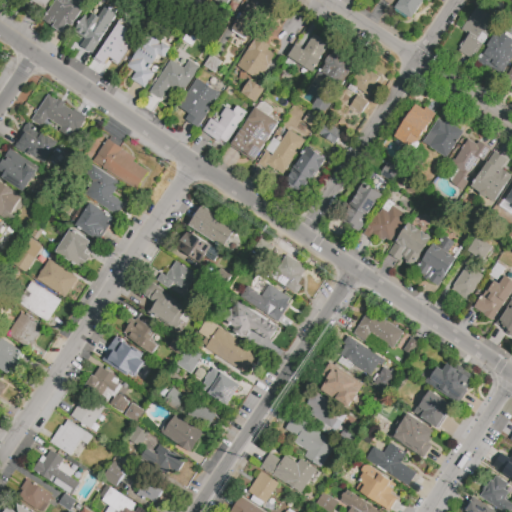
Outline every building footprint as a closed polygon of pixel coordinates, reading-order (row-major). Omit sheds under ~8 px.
[(31,0),(49,0),(44,8),(31,0)] [(64,32),(45,19),(57,0),(87,0),(89,1),(72,26),(69,24),(64,32)] [(229,0),(234,0),(239,2),(240,0),(212,0),(211,3),(225,9),(229,0)] [(233,31),(253,0),(271,0),(273,1),(247,40),(246,40),(240,48),(228,41),(234,32),(233,31)] [(401,0),(432,0),(431,2),(428,0),(423,0),(412,19),(396,8),(401,0)] [(94,53),(81,45),(85,39),(74,32),(90,9),(100,16),(106,6),(119,15),(94,53)] [(463,29),(477,7),(499,21),(474,60),(458,50),(469,33),(463,29)] [(119,19),(127,24),(123,32),(128,35),(125,40),(135,46),(129,57),(118,50),(115,56),(105,50),(110,41),(107,39),(119,19)] [(511,59),(500,77),(477,62),(484,51),(485,52),(489,47),(488,46),(495,34),(501,38),(504,33),(511,38),(511,59)] [(322,61),(314,72),(290,55),(298,44),(305,50),(316,34),(330,44),(320,59),(322,61)] [(156,35),(163,39),(160,44),(161,45),(163,42),(171,47),(165,58),(159,54),(150,69),(155,73),(146,88),(132,79),(136,72),(128,67),(144,40),(151,44),(156,35)] [(257,37),(271,47),(269,49),(277,55),(259,82),(237,67),(257,37)] [(323,70),(327,64),(327,63),(327,62),(326,62),(330,56),(331,56),(332,55),(333,55),(337,49),(349,57),(346,61),(354,67),(349,74),(346,72),(340,82),(323,70)] [(190,60),(201,67),(182,96),(170,88),(163,100),(150,92),(172,60),(185,68),(190,60)] [(348,89),(364,66),(380,76),(367,95),(358,88),(355,94),(348,89)] [(198,78),(222,94),(199,128),(186,120),(190,113),(179,106),(198,78)] [(251,80),(265,89),(256,103),(242,94),(251,80)] [(32,121),(48,95),(57,101),(58,99),(65,104),(64,105),(73,111),(74,109),(85,117),(84,119),(85,120),(78,132),(75,130),(72,135),(69,133),(67,136),(59,131),(61,128),(48,119),(42,127),(32,121)] [(362,114),(350,107),(358,95),(369,102),(362,114)] [(331,104),(321,96),(313,106),(323,114),(331,104)] [(416,104),(425,110),(427,106),(437,112),(419,142),(408,145),(395,137),(416,104)] [(211,119),(219,124),(222,118),(221,117),(227,107),(234,112),(238,106),(247,112),(245,115),(246,116),(228,144),(221,140),(220,142),(203,131),(211,119)] [(280,122),(254,162),(231,146),(257,107),(280,122)] [(463,132),(446,158),(423,143),(439,119),(446,124),(447,121),(463,132)] [(318,133),(327,120),(343,131),(335,144),(318,133)] [(28,122),(43,132),(41,134),(46,137),(48,135),(59,142),(44,164),(29,154),(28,156),(15,147),(19,141),(11,136),(17,127),(26,133),(27,131),(24,129),(28,122)] [(260,162),(267,152),(272,156),(289,129),(307,141),(284,175),(277,170),(276,171),(267,164),(265,166),(260,162)] [(94,160),(108,139),(136,158),(134,162),(149,172),(137,190),(94,160)] [(468,139),(478,144),(479,142),(491,149),(484,161),(479,158),(468,176),(472,178),(464,190),(449,180),(455,169),(451,167),(468,139)] [(308,147),(326,159),(303,194),(284,182),(308,147)] [(11,149),(40,169),(24,192),(0,175),(0,166),(4,160),(6,161),(9,157),(7,155),(11,149)] [(494,151),(507,160),(501,168),(511,175),(494,204),(480,194),(480,193),(471,187),(494,151)] [(88,196),(89,194),(91,192),(93,189),(95,186),(96,183),(87,177),(95,166),(120,184),(112,195),(125,204),(118,216),(88,196)] [(0,181),(22,196),(10,214),(15,217),(10,223),(0,216),(0,181)] [(384,195),(359,233),(343,222),(348,215),(346,214),(351,208),(350,207),(354,202),(360,192),(359,191),(365,183),(384,195)] [(77,224),(91,203),(116,220),(111,227),(109,226),(100,240),(95,237),(93,240),(82,233),(84,229),(77,224)] [(408,216),(392,241),(387,238),(385,241),(382,239),(381,240),(373,235),(370,238),(363,234),(378,213),(380,214),(383,209),(389,214),(394,206),(408,216)] [(201,207),(206,210),(207,208),(211,211),(210,213),(216,217),(218,215),(222,218),(221,220),(228,225),(229,223),(236,228),(223,248),(189,226),(201,207)] [(409,223),(412,226),(413,225),(419,229),(418,230),(423,232),(430,236),(430,237),(432,239),(414,267),(404,261),(406,258),(403,255),(399,261),(389,254),(409,223)] [(56,251),(72,228),(91,241),(90,242),(93,243),(91,247),(93,248),(88,254),(91,256),(86,263),(85,262),(81,268),(56,251)] [(190,232),(221,252),(215,262),(206,256),(201,263),(196,260),(195,261),(188,256),(188,255),(178,248),(185,237),(186,238),(190,232)] [(434,243),(438,246),(445,236),(455,242),(448,253),(457,259),(438,286),(429,280),(428,281),(424,278),(425,276),(416,270),(434,243)] [(478,237),(493,247),(483,261),(468,251),(478,237)] [(26,273),(12,264),(22,250),(30,238),(42,246),(34,258),(35,259),(26,273)] [(287,255),(308,269),(298,283),(302,286),(296,295),(271,278),(287,255)] [(36,279),(50,259),(79,278),(65,299),(36,279)] [(176,261),(198,275),(187,292),(165,278),(176,261)] [(467,265),(484,276),(466,302),(450,290),(467,265)] [(493,321),(473,308),(483,294),(489,298),(491,294),(488,291),(495,281),(500,284),(506,275),(511,278),(511,295),(507,303),(506,302),(493,321)] [(31,281),(61,301),(47,322),(17,302),(31,281)] [(270,285),(290,298),(287,302),(290,304),(278,322),(241,297),(248,286),(256,291),(255,293),(262,297),(270,285)] [(171,326),(149,311),(155,301),(153,300),(159,291),(166,296),(167,294),(178,301),(177,303),(183,307),(171,326)] [(511,295),(497,325),(511,332),(511,295)] [(239,302),(279,329),(271,342),(251,329),(244,339),(233,331),(237,325),(228,319),(239,302)] [(354,332),(369,310),(404,333),(393,349),(372,334),(367,341),(354,332)] [(22,313),(44,328),(33,343),(30,341),(25,347),(7,335),(22,313)] [(137,318),(157,331),(151,340),(160,346),(154,355),(125,336),(126,334),(124,333),(131,323),(129,322),(132,318),(136,320),(137,318)] [(207,319),(258,353),(244,374),(206,349),(208,346),(202,343),(206,337),(199,332),(207,319)] [(349,336),(386,361),(382,366),(379,364),(371,376),(340,355),(345,348),(344,347),(345,345),(343,343),(349,336)] [(0,340),(2,337),(26,353),(9,377),(0,370),(0,340)] [(180,356),(169,348),(176,337),(188,344),(180,356)] [(128,371),(110,357),(122,340),(141,354),(128,371)] [(204,355),(191,374),(177,365),(187,349),(194,354),(197,350),(204,355)] [(365,386),(350,408),(335,398),(334,399),(320,390),(326,381),(320,377),(330,362),(365,386)] [(458,404),(428,383),(438,368),(443,371),(448,364),(458,371),(457,373),(458,373),(459,371),(470,379),(468,382),(472,385),(458,404)] [(119,379),(117,383),(123,387),(118,393),(130,402),(122,413),(109,404),(114,397),(109,394),(106,399),(99,394),(100,393),(95,389),(94,391),(86,385),(92,376),(94,377),(101,367),(119,379)] [(384,367),(399,376),(388,393),(373,383),(384,367)] [(215,368),(242,386),(227,407),(201,389),(206,381),(204,379),(209,371),(211,373),(215,368)] [(0,379),(8,385),(0,396),(0,379)] [(312,390),(348,414),(336,431),(311,414),(314,410),(307,406),(312,399),(308,397),(312,390)] [(430,391),(452,405),(449,411),(450,411),(445,418),(444,417),(437,428),(421,417),(425,411),(419,407),(423,402),(415,397),(420,391),(427,395),(430,391)] [(90,429),(103,407),(83,394),(69,416),(90,429)] [(208,427),(215,415),(196,402),(188,413),(208,427)] [(125,415),(133,403),(145,411),(137,423),(125,415)] [(177,415),(204,432),(191,453),(163,436),(177,415)] [(321,468),(305,458),(308,452),(295,443),(298,438),(286,430),(294,416),(321,433),(321,434),(337,444),(321,468)] [(423,458),(390,436),(392,433),(397,435),(399,432),(398,431),(401,426),(400,425),(405,417),(412,421),(419,425),(420,423),(433,431),(429,438),(431,439),(428,443),(432,445),(423,458)] [(94,437),(88,445),(81,441),(71,456),(50,443),(61,425),(63,426),(68,420),(94,437)] [(408,486),(367,459),(374,447),(384,453),(390,443),(407,453),(401,462),(417,473),(408,486)] [(141,457),(147,448),(154,453),(159,445),(185,460),(174,478),(141,457)] [(50,451),(63,459),(61,462),(75,472),(71,477),(79,483),(71,496),(33,471),(43,456),(46,458),(50,451)] [(317,470),(301,495),(293,489),(294,489),(261,468),(270,453),(283,461),(286,456),(298,464),(301,459),(317,470)] [(511,478),(493,467),(501,454),(510,459),(511,456),(511,478)] [(115,461),(128,469),(117,486),(105,479),(115,461)] [(248,492),(262,472),(280,484),(266,504),(248,492)] [(390,511),(361,492),(365,486),(358,481),(364,472),(376,480),(380,474),(397,484),(391,494),(398,498),(390,511)] [(511,511),(502,511),(480,497),(491,480),(493,481),(497,476),(509,484),(505,490),(509,492),(506,496),(509,498),(507,501),(511,503),(511,511)] [(153,504),(164,489),(148,477),(137,492),(153,504)] [(40,511),(19,497),(23,491),(20,489),(27,479),(54,497),(44,511),(40,511)] [(106,486),(136,505),(132,510),(135,511),(107,511),(106,511),(110,505),(99,498),(106,486)] [(348,490),(380,511),(348,511),(351,509),(340,501),(348,490)] [(324,492),(339,502),(333,511),(328,511),(316,504),(324,492)] [(65,494),(76,501),(69,511),(58,504),(65,494)] [(242,496),(265,511),(233,511),(232,511),(242,496)] [(473,497),(496,511),(467,511),(465,510),(473,497)] [(31,511),(4,511),(8,508),(15,511),(18,511),(18,503),(31,511)]
